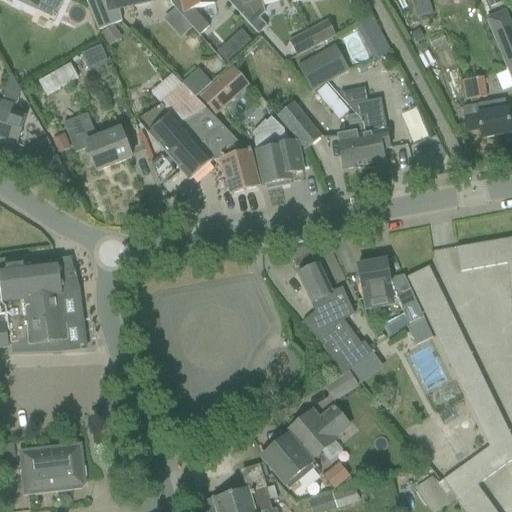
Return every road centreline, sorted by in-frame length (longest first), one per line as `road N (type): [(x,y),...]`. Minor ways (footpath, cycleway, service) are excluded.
road 1 (unclassified): [(103,249),(147,252),(511,186)]
road 2 (unclassified): [(164,511),(119,379),(103,249)]
road 3 (unclassified): [(103,249),(0,187)]
